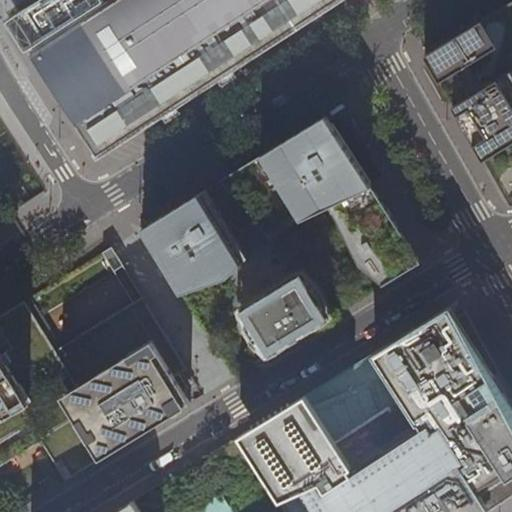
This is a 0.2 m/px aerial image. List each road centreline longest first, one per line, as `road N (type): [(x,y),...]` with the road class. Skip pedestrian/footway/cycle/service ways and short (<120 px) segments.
road 1 (residential): [(491,246),(60,511)]
road 2 (residential): [(88,209),(370,35)]
road 3 (residential): [(370,35),(491,246)]
road 4 (residential): [(0,71),(88,209)]
